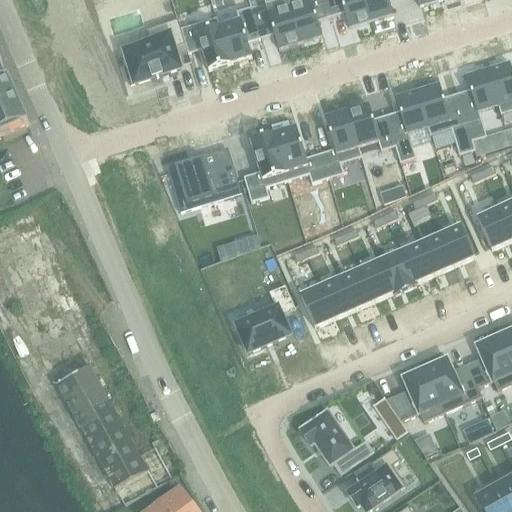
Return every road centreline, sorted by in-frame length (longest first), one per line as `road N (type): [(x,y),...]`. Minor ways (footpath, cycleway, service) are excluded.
road 1 (residential): [(511,16),(66,154)]
road 2 (residential): [(226,511),(204,481),(66,154)]
road 3 (residential): [(321,511),(259,416),(511,302)]
road 4 (residential): [(66,154),(0,6)]
